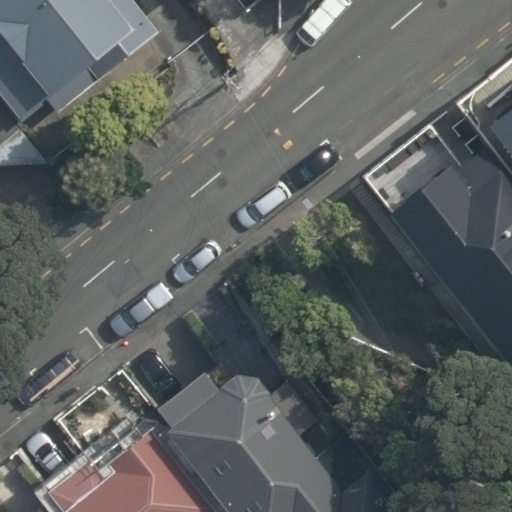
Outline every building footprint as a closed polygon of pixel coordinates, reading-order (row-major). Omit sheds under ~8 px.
[(0,0),(0,96),(26,132),(153,41),(123,0),(0,0)] [(510,88),(471,119),(511,169),(511,76),(505,82),(510,88)] [(0,151),(26,132),(0,96),(0,151)] [(440,156),(376,207),(511,375),(511,186),(475,140),(446,163),(440,156)] [(150,414),(223,509),(225,511),(407,511),(306,379),(276,401),(236,349),(150,414)] [(48,410),(89,465),(49,496),(61,511),(218,511),(223,509),(150,414),(110,362),(48,410)] [(0,454),(0,511),(61,511),(49,496),(11,446),(0,454)]
